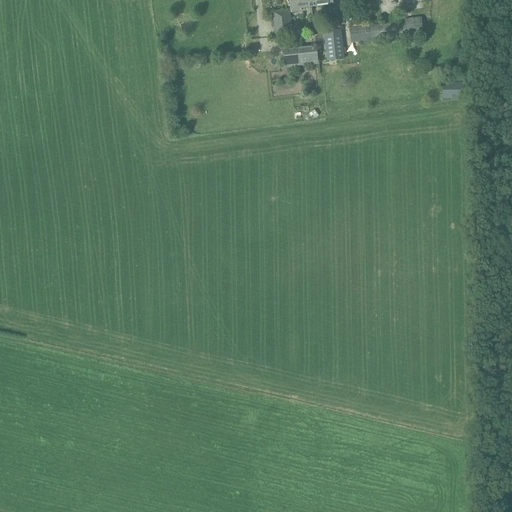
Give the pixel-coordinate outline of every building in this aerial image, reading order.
[(289,0),(291,12),(301,11),(300,8),(311,7),(310,0),(289,0)] [(289,10),(273,12),(276,33),(291,32),(289,10)] [(340,31),(339,20),(330,21),(331,32),(325,32),(327,59),(344,58),(342,31),(340,31)] [(351,42),(422,36),(421,22),(350,29),(351,42)] [(291,25),(294,46),(302,45),(299,24),(291,25)] [(285,67),(317,65),(315,47),(284,50),(285,67)] [(441,99),(464,98),(463,84),(440,84),(441,99)]
